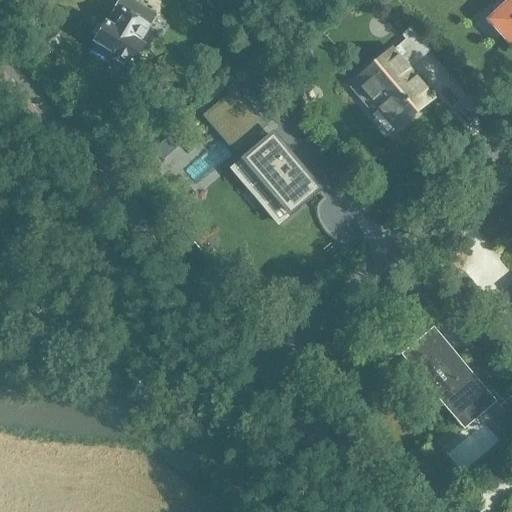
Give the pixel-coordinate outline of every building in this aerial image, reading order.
[(115,9),(106,24),(105,23),(93,43),(114,55),(111,59),(122,66),(125,62),(131,65),(142,47),(146,49),(156,32),(148,27),(155,15),(129,0),(118,0),(114,8),(115,9)] [(511,1),(491,22),(511,44),(511,1)] [(414,32),(413,33),(404,40),(421,59),(430,51),(414,32)] [(431,98),(431,97),(430,97),(397,59),(403,54),(397,47),(356,81),(356,82),(349,88),(359,100),(367,94),(379,108),(380,107),(396,126),(394,128),(395,129),(431,98)] [(254,151),(243,160),(288,214),(317,190),(271,136),(260,145),(251,135),(263,125),(234,92),(223,102),(222,100),(216,105),(217,107),(205,117),(233,150),(245,140),(254,151)] [(482,302),(469,312),(485,331),(497,321),(482,302)] [(434,369),(427,361),(418,369),(463,423),(488,402),(456,365),(445,375),(438,366),(434,369)] [(511,397),(500,407),(511,421),(511,397)]
